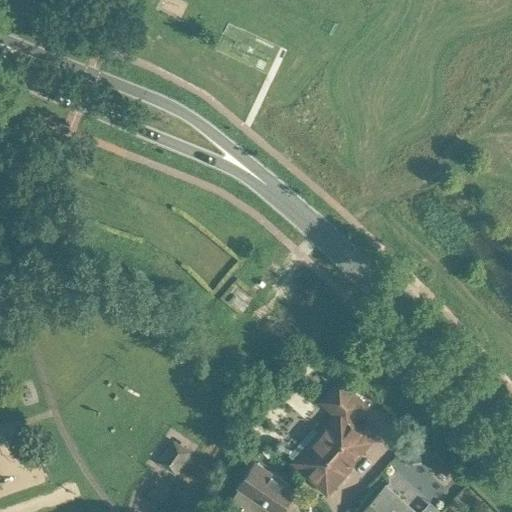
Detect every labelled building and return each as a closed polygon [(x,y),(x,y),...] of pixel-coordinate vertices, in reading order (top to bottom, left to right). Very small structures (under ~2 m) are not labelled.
[(233,289),(247,297),(255,283),(241,275),(233,289)] [(323,437),(299,464),(327,490),(350,465),(347,462),(367,440),(348,423),(365,405),(339,382),(322,401),(337,415),(320,434),(323,437)] [(274,431),(284,438),(294,426),(300,430),(316,409),(298,397),(274,431)] [(426,424),(409,423),(408,448),(424,449),(426,424)] [(174,442),(161,461),(175,471),(188,452),(174,442)] [(238,488),(230,499),(248,511),(280,511),(296,490),(255,462),(238,487),(238,488)] [(423,511),(421,510),(419,511),(415,511),(386,486),(390,482),(389,481),(361,511),(423,511)] [(248,511),(230,499),(223,510),(226,511),(248,511)]
